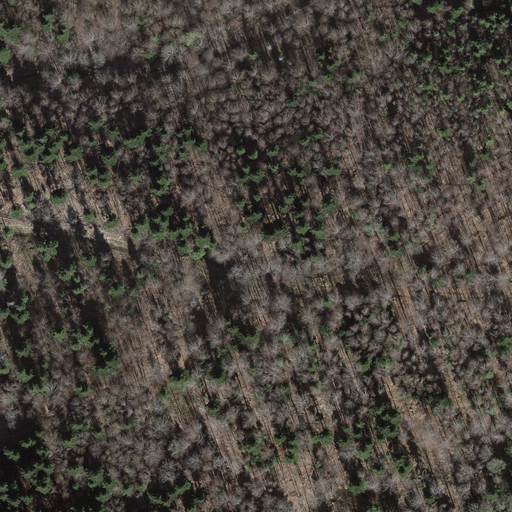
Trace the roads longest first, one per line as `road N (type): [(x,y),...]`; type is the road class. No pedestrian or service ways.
road 1 (track): [(0,226),(101,235),(234,284),(296,287),(360,281),(406,263),(511,202)]
road 2 (track): [(327,0),(186,66),(138,74),(41,72),(0,85)]
road 3 (track): [(234,284),(187,347),(164,459),(138,511)]
road 4 (track): [(0,433),(187,347)]
road 5 (track): [(360,281),(410,292),(511,292)]
